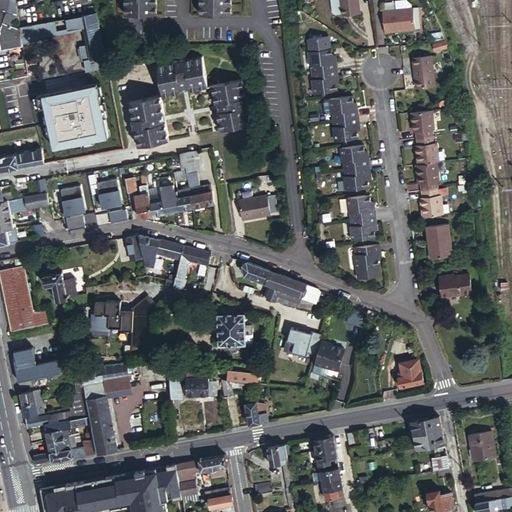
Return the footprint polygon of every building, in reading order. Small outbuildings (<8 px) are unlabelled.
[(0,0),(0,9),(7,12),(18,16),(15,0),(0,0)] [(122,0),(123,10),(154,11),(154,0),(122,0)] [(197,0),(197,12),(229,13),(229,0),(197,0)] [(358,0),(339,0),(341,13),(359,11),(358,0)] [(396,9),(410,7),(410,2),(406,0),(396,0),(395,0),(396,9)] [(396,9),(382,11),(384,31),(415,28),(412,7),(410,7),(396,9)] [(0,40),(2,49),(24,46),(22,40),(21,30),(3,23),(7,12),(0,9),(0,30),(0,40)] [(93,69),(108,66),(98,12),(83,15),(93,69)] [(22,40),(38,37),(42,36),(40,26),(21,30),(22,40)] [(310,48),(330,46),(328,34),(308,36),(310,48)] [(22,40),(24,46),(39,43),(38,37),(22,40)] [(330,46),(310,48),(309,49),(310,63),(313,62),(313,69),(337,66),(336,59),(333,59),(332,54),(331,46),(330,46)] [(429,54),(411,56),(415,86),(433,84),(429,54)] [(195,134),(249,125),(245,106),(247,106),(245,96),(244,96),(241,79),(208,85),(203,56),(184,59),(183,58),(174,59),(174,60),(156,64),(162,93),(130,99),(133,117),(131,117),(133,127),(134,127),(137,145),(189,135),(187,126),(194,125),(195,134)] [(338,74),(337,66),(313,69),(314,77),(312,77),(314,91),(337,88),(335,80),(335,74),(338,74)] [(97,97),(114,94),(110,73),(93,76),(97,97)] [(332,110),(332,118),(356,115),(355,107),(352,108),(351,101),(351,95),(328,97),(330,110),(332,110)] [(108,97),(100,98),(103,112),(110,110),(108,97)] [(434,127),(431,108),(410,110),(412,123),(415,123),(415,129),(416,136),(432,134),(431,128),(434,127)] [(114,134),(121,133),(118,114),(111,116),(114,134)] [(356,115),(332,118),(333,125),(332,125),(333,139),(356,136),(355,128),(354,123),(357,122),(356,115)] [(433,141),(432,134),(416,136),(417,143),(418,149),(415,149),(417,162),(435,160),(438,160),(436,140),(433,141)] [(342,159),(343,167),(366,164),(365,156),(362,157),(361,151),(360,143),(337,146),(339,160),(342,159)] [(0,171),(43,163),(40,148),(13,153),(14,154),(0,156),(0,171)] [(417,162),(415,163),(417,176),(419,176),(420,182),(420,189),(435,187),(435,180),(438,180),(435,160),(417,162)] [(366,164),(343,167),(343,173),(341,174),(343,188),(366,185),(364,177),(364,172),(366,171),(366,164)] [(109,166),(100,167),(103,181),(111,180),(109,166)] [(182,170),(174,172),(176,181),(184,180),(182,174),(182,170)] [(190,187),(193,206),(215,201),(213,190),(204,191),(202,184),(196,186),(193,172),(186,173),(189,187),(190,187)] [(149,189),(146,174),(141,175),(143,186),(140,187),(141,193),(136,194),(141,216),(154,213),(150,196),(149,189)] [(274,180),(273,175),(258,177),(259,183),(274,180)] [(136,190),(133,176),(126,178),(127,186),(128,191),(136,190)] [(45,177),(32,180),(35,194),(48,192),(45,177)] [(166,211),(181,208),(177,190),(175,190),(174,183),(161,186),(162,193),(166,211)] [(9,199),(0,200),(0,229),(7,228),(13,226),(10,212),(26,209),(26,207),(49,203),(50,212),(93,204),(89,184),(48,192),(35,194),(9,199)] [(0,185),(0,200),(9,199),(8,192),(2,193),(0,185)] [(149,189),(150,196),(162,193),(161,186),(149,189)] [(181,208),(193,206),(190,187),(189,187),(177,190),(181,208)] [(421,215),(442,212),(440,193),(436,193),(435,187),(420,189),(421,196),(422,202),(420,202),(421,215)] [(133,215),(128,191),(116,193),(110,195),(114,219),(133,215)] [(349,216),(372,213),(371,205),(368,206),(367,200),(366,192),(344,196),(346,209),(348,209),(349,216)] [(154,213),(166,211),(162,193),(150,196),(154,213)] [(268,193),(241,199),(244,218),(272,213),(272,211),(269,195),(268,193)] [(278,210),(275,193),(269,195),(272,211),(278,210)] [(373,221),(372,213),(349,216),(349,223),(347,223),(349,237),(372,234),(371,227),(370,221),(373,221)] [(427,240),(448,238),(446,221),(425,224),(427,240)] [(33,225),(36,235),(43,234),(42,224),(40,224),(37,224),(33,225)] [(13,226),(7,228),(9,238),(15,237),(13,226)] [(7,228),(0,229),(0,243),(10,242),(10,241),(9,238),(7,228)] [(160,238),(140,233),(146,265),(153,266),(157,252),(160,238)] [(138,234),(126,236),(130,258),(142,257),(138,234)] [(164,254),(167,240),(160,238),(157,252),(164,254)] [(450,254),(448,238),(427,240),(427,242),(430,242),(431,256),(450,254)] [(179,258),(183,244),(167,240),(164,254),(179,258)] [(375,250),(377,250),(377,243),(353,245),(353,253),(352,253),(353,266),(377,263),(376,256),(375,250)] [(174,275),(174,276),(184,279),(189,260),(200,263),(197,274),(205,276),(211,251),(183,244),(179,258),(174,275)] [(269,299),(279,272),(254,262),(248,261),(243,263),(244,275),(270,285),(265,298),(269,299)] [(22,266),(0,270),(0,274),(11,329),(47,322),(45,309),(31,312),(22,266)] [(55,298),(77,294),(73,274),(63,276),(62,270),(43,273),(45,284),(52,283),(55,298)] [(308,305),(314,291),(316,286),(279,272),(269,299),(273,300),(276,293),(308,305)] [(467,272),(438,275),(441,294),(470,291),(467,272)] [(172,284),(163,281),(162,284),(162,285),(163,285),(164,285),(182,288),(185,279),(184,279),(174,276),(173,279),(172,284)] [(147,351),(149,311),(156,306),(147,293),(131,305),(131,308),(119,308),(119,299),(105,298),(105,300),(94,299),(94,311),(91,311),(90,327),(107,328),(107,325),(119,326),(119,329),(130,329),(129,350),(147,351)] [(222,300),(219,303),(219,338),(252,337),(252,306),(237,306),(237,303),(234,300),(222,300)] [(429,312),(436,316),(438,310),(431,307),(429,312)] [(363,325),(367,312),(351,308),(348,321),(363,325)] [(343,363),(355,365),(361,325),(349,323),(343,363)] [(329,341),(320,339),(313,362),(337,369),(344,348),(328,343),(329,341)] [(30,346),(12,349),(18,381),(30,379),(61,373),(58,359),(34,364),(30,346)] [(419,357),(400,360),(403,374),(398,375),(400,386),(423,382),(419,357)] [(104,380),(106,390),(128,386),(123,361),(81,369),(82,374),(84,384),(104,380)] [(224,378),(238,380),(254,382),(255,371),(226,367),(224,378)] [(214,377),(209,376),(194,377),(194,373),(183,373),(184,394),(214,393),(214,377)] [(84,384),(82,374),(73,375),(76,392),(85,389),(84,384)] [(218,377),(221,395),(231,394),(230,388),(239,386),(238,380),(224,378),(218,377)] [(30,379),(18,381),(19,387),(32,385),(30,379)] [(98,452),(117,448),(106,390),(104,380),(84,384),(85,389),(90,415),(91,421),(93,429),(98,452)] [(39,388),(20,391),(25,415),(44,411),(39,388)] [(85,389),(76,392),(76,393),(71,394),(74,413),(71,412),(72,418),(90,415),(85,389)] [(248,425),(268,421),(263,399),(243,403),(248,425)] [(70,418),(72,418),(71,412),(71,410),(64,411),(63,411),(65,419),(70,418)] [(63,411),(26,419),(28,427),(45,423),(65,419),(63,411)] [(91,421),(90,415),(72,418),(70,418),(71,424),(91,421)] [(445,442),(440,415),(430,416),(433,430),(435,443),(436,449),(440,449),(439,443),(445,442)] [(433,430),(430,416),(413,420),(416,433),(433,430)] [(45,423),(48,438),(68,434),(67,425),(65,419),(45,423)] [(70,447),(72,457),(98,452),(93,429),(87,431),(87,435),(87,438),(82,439),(84,444),(76,446),(70,447)] [(353,430),(346,432),(349,446),(356,445),(353,430)] [(435,443),(433,430),(416,433),(418,446),(435,443)] [(494,431),(470,435),(474,460),(499,456),(494,431)] [(48,438),(51,451),(70,447),(69,437),(68,434),(48,438)] [(335,444),(334,434),(314,437),(316,448),(335,444)] [(287,459),(284,443),(266,446),(270,464),(280,462),(279,457),(284,456),(284,459),(287,459)] [(338,461),(335,444),(316,448),(318,458),(331,455),(333,463),(338,461)] [(53,460),(72,457),(70,447),(51,451),(53,460)] [(224,466),(222,454),(174,462),(176,475),(180,474),(181,478),(187,477),(186,473),(191,472),(224,466)] [(436,468),(449,465),(447,454),(434,456),(436,468)] [(176,475),(174,462),(46,485),(41,492),(45,511),(95,511),(134,505),(135,511),(182,511),(180,495),(179,491),(178,483),(176,475)] [(294,504),(287,464),(284,465),(284,471),(283,471),(288,505),(294,504)] [(341,476),(339,465),(320,469),(322,479),(341,476)] [(180,474),(176,475),(178,483),(192,480),(191,472),(186,473),(187,477),(181,478),(180,474)] [(346,503),(341,476),(322,479),(325,497),(333,496),(334,505),(346,503)] [(270,479),(253,482),(255,492),(272,490),(270,479)] [(192,480),(178,483),(179,491),(180,495),(194,493),(192,480)] [(215,511),(220,511),(232,510),(228,487),(204,491),(205,498),(207,498),(209,507),(214,506),(215,511)] [(454,505),(451,490),(441,492),(440,487),(429,488),(430,491),(427,491),(426,493),(426,497),(428,499),(431,498),(433,510),(444,508),(444,506),(454,505)] [(475,494),(476,502),(496,498),(495,490),(475,494)] [(511,506),(511,499),(511,495),(496,498),(476,502),(478,511),(490,511),(499,510),(499,508),(511,506)]
